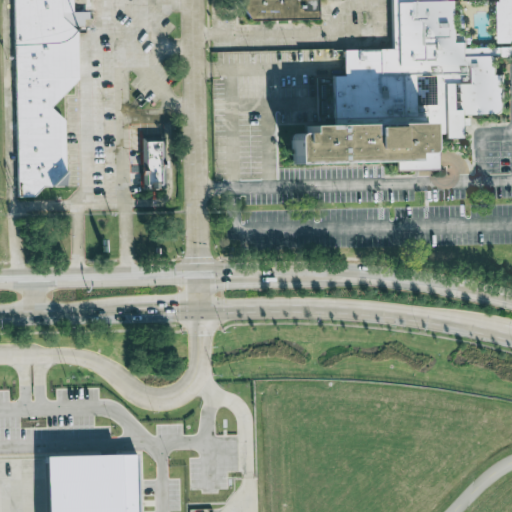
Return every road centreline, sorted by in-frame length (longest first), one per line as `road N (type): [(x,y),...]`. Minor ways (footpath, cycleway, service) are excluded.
road 1 (residential): [(204,310),(194,0)]
road 2 (secondary): [(204,310),(384,318),(503,339)]
road 3 (secondary): [(511,300),(421,283),(271,277)]
road 4 (secondary): [(203,279),(0,282)]
